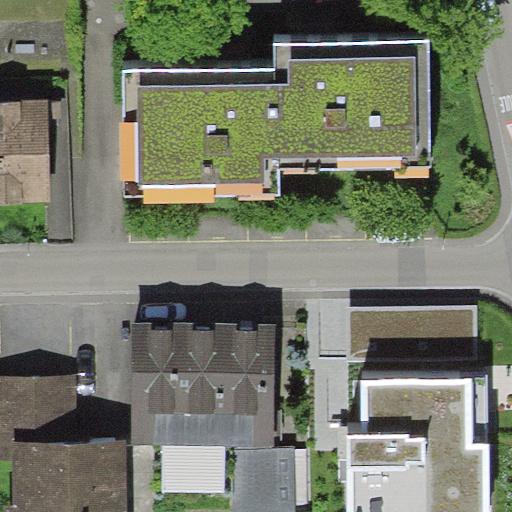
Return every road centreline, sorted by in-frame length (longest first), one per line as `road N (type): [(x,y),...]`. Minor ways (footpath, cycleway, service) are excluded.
road 1 (residential): [(0,268),(511,260)]
road 2 (unknown): [(108,267),(109,4)]
